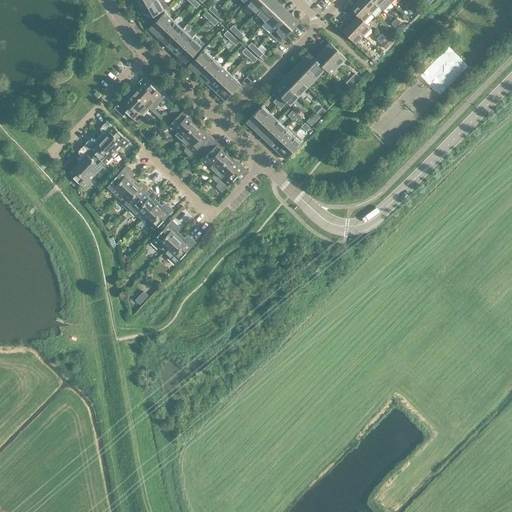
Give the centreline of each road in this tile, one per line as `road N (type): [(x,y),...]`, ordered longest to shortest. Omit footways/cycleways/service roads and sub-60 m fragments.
road 1 (track): [(125,511),(70,245),(0,157)]
road 2 (tertiary): [(511,79),(379,214),(356,227),(323,220),(262,163)]
road 3 (residential): [(262,163),(210,217),(143,149)]
road 4 (residential): [(221,124),(319,23)]
road 5 (residential): [(55,156),(147,55)]
